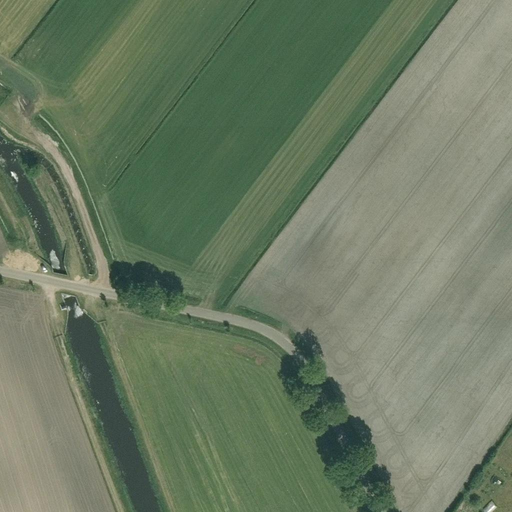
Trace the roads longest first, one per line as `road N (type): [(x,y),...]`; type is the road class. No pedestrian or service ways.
road 1 (unclassified): [(380,511),(310,378),(278,338),(239,322),(0,271)]
road 2 (track): [(0,190),(123,511)]
